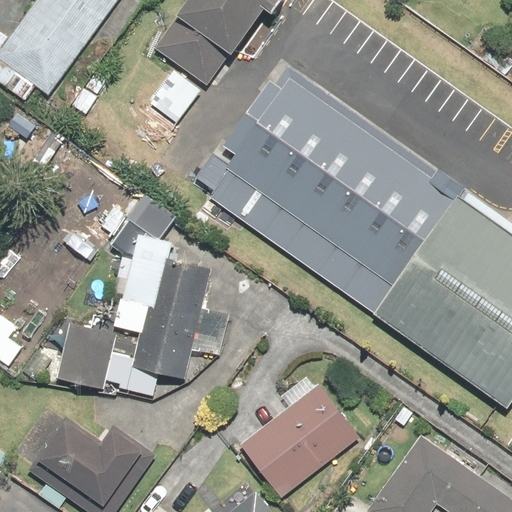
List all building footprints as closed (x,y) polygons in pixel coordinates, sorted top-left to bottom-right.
[(121,0),(39,0),(10,40),(0,32),(0,84),(24,102),(35,86),(49,97),(121,0)] [(267,0),(187,0),(153,48),(207,86),(267,0)] [(449,46),(415,24),(405,39),(439,61),(449,46)] [(511,401),(511,231),(462,197),(471,184),(441,164),(436,170),(297,74),(289,85),(277,77),(220,159),(212,154),(197,175),(221,192),(212,204),(508,408),(511,401)] [(146,93),(129,83),(103,122),(120,132),(146,93)] [(40,124),(17,106),(3,124),(27,142),(40,124)] [(134,259),(124,256),(107,324),(140,333),(134,358),(108,351),(100,381),(121,386),(120,390),(156,399),(161,378),(184,384),(193,349),(219,356),(230,315),(202,308),(211,272),(176,263),(180,246),(140,236),(134,259)] [(0,363),(7,369),(23,346),(10,337),(17,328),(0,315),(0,363)] [(318,388),(243,448),(284,499),(359,439),(318,388)] [(69,423),(32,475),(84,511),(120,511),(156,460),(116,432),(105,448),(69,423)] [(373,511),(433,511),(439,504),(450,511),(511,511),(511,498),(424,438),(373,511)] [(265,511),(256,500),(241,511),(265,511)]
